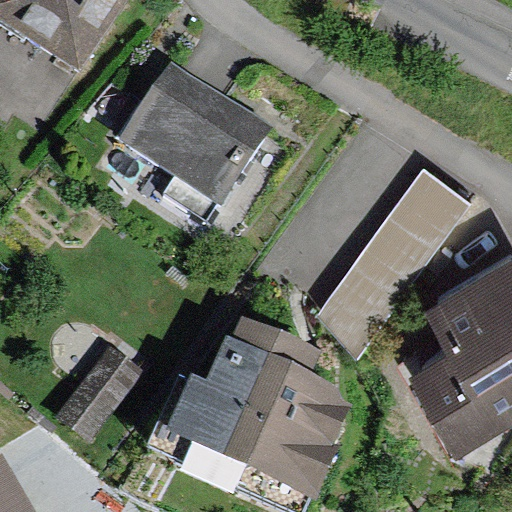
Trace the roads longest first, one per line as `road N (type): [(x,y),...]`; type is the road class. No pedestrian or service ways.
road 1 (residential): [(511,188),(412,122),(254,39),(218,0)]
road 2 (residential): [(511,72),(390,0)]
